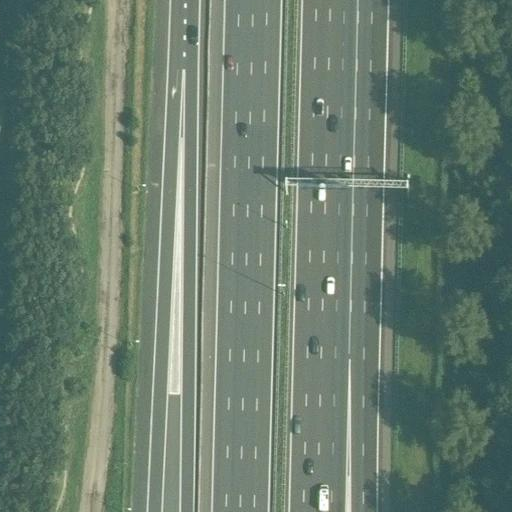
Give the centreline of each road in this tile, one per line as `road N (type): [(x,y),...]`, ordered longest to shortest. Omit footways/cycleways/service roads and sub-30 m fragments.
road 1 (unclassified): [(115,0),(90,511)]
road 2 (motorway): [(252,0),(239,511)]
road 3 (motorway): [(185,15),(174,73),(153,511)]
road 4 (motorway): [(185,15),(193,72),(187,511)]
road 5 (track): [(511,75),(477,511)]
road 6 (motorway): [(329,291),(337,0)]
road 7 (motorway): [(363,511),(329,291)]
road 8 (motorway): [(321,511),(329,291)]
